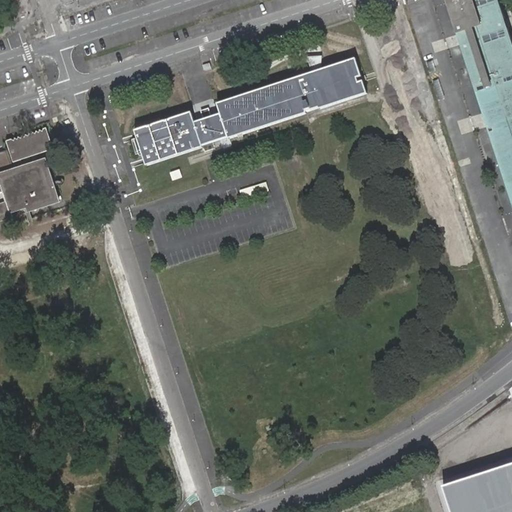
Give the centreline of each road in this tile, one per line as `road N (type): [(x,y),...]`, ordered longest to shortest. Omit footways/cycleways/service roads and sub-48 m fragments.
road 1 (residential): [(75,87),(211,511)]
road 2 (tertiary): [(261,511),(384,457),(511,368)]
road 3 (residential): [(75,87),(338,0)]
road 4 (residential): [(189,0),(60,41)]
